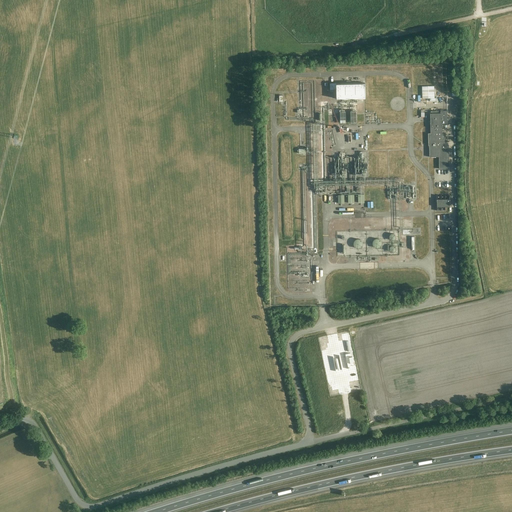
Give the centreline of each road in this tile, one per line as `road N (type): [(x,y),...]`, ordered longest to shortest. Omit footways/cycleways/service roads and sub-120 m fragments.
road 1 (unclassified): [(311,442),(290,357),(295,335),(444,301),(453,292),(451,102)]
road 2 (unclassified): [(0,427),(32,423),(85,506),(311,442)]
road 3 (motorway): [(511,431),(293,473),(157,511)]
road 4 (motorway): [(216,511),(362,475),(511,450)]
road 5 (unknown): [(274,129),(410,127)]
